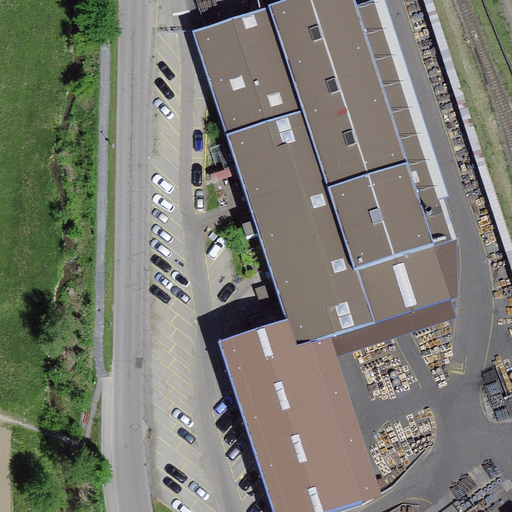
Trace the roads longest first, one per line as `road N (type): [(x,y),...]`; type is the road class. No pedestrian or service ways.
road 1 (unknown): [(374,511),(424,478),(444,451),(464,379),(473,290),(468,234),(394,0)]
road 2 (tertiary): [(137,0),(130,381),(137,511)]
